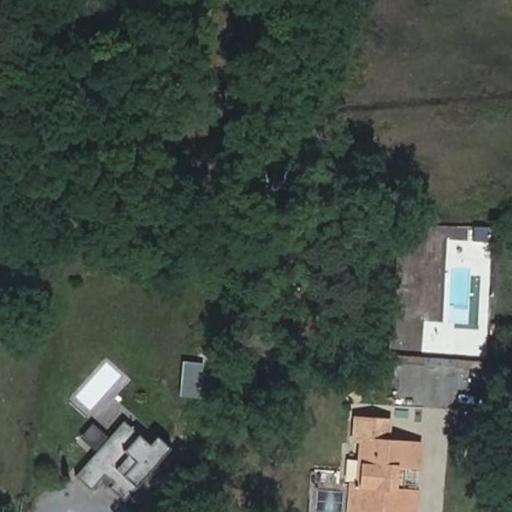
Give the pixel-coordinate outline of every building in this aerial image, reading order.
[(183,377),(202,380),(205,362),(186,359),(183,377)] [(117,434),(115,433),(102,448),(104,450),(85,475),(101,488),(114,472),(123,480),(119,484),(135,497),(178,442),(164,431),(157,440),(130,418),(117,434)] [(389,444),(391,423),(358,421),(356,441),(365,442),(361,488),(353,486),(350,511),(410,511),(412,491),(406,491),(407,471),(413,472),(416,446),(389,444)] [(423,447),(416,446),(413,472),(421,472),(423,447)] [(412,491),(410,511),(417,511),(420,491),(412,491)]
